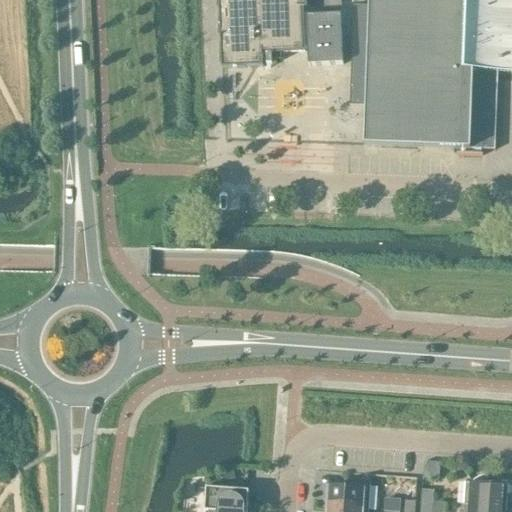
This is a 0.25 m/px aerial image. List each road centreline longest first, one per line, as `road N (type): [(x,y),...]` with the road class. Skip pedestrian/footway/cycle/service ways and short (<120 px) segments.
road 1 (residential): [(511,192),(215,180)]
road 2 (unclassified): [(228,343),(511,361)]
road 3 (residential): [(286,511),(290,454),(320,436),(511,449)]
road 4 (secondary): [(76,170),(69,0)]
road 5 (secondary): [(98,297),(76,170)]
road 6 (secondary): [(76,170),(62,297)]
